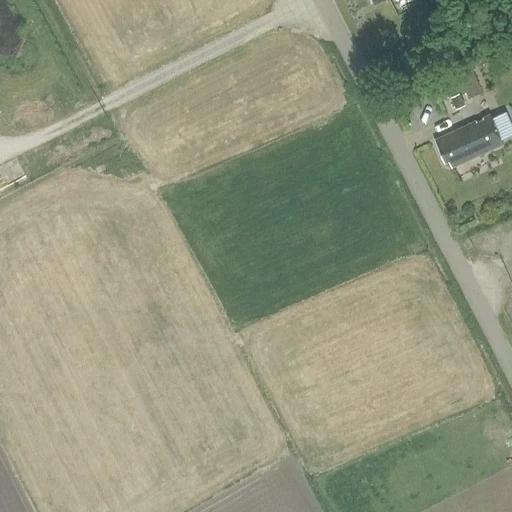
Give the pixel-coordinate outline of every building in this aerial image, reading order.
[(414,23),(414,25),(414,26),(414,27),(415,28),(416,30),(417,30),(418,31),(419,31),(420,32),(421,32),(423,31),(424,30),(425,30),(426,29),(426,27),(426,26),(426,25),(426,24),(426,22),(425,21),(424,20),(423,20),(422,19),(420,19),(419,19),(418,20),(417,20),(416,21),(415,22),(414,23)] [(469,68),(455,74),(459,84),(466,101),(481,95),(473,78),(469,68)] [(450,101),(456,113),(464,109),(458,97),(450,101)] [(491,120),(500,141),(511,135),(511,126),(506,113),(491,120)] [(452,167),(497,147),(485,120),(440,140),(442,145),(438,147),(444,162),(449,159),(452,167)]
